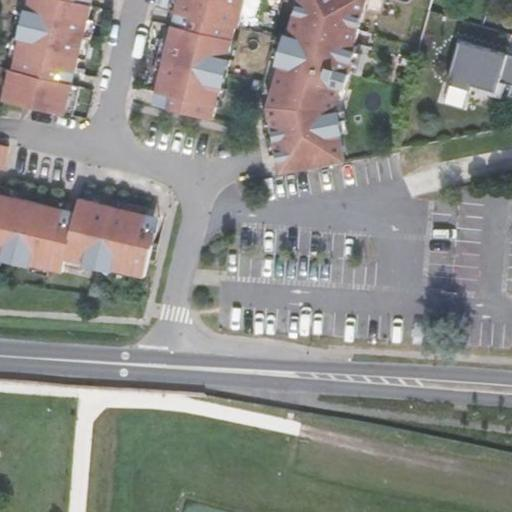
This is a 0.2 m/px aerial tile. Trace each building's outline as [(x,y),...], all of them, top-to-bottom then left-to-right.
[(78,59),(91,0),(26,0),(20,24),(23,25),(15,56),(13,56),(5,86),(67,101),(75,71),(44,64),(47,51),(78,59)] [(214,84),(231,17),(200,10),(202,0),(213,0),(234,5),(234,0),(171,0),(166,22),(164,21),(157,49),(160,50),(152,81),(149,81),(142,111),(204,126),(211,96),(181,89),(184,76),(214,84)] [(231,17),(234,5),(213,0),(202,0),(200,10),(231,17)] [(349,83),(359,41),(355,40),(364,0),(298,0),(290,33),(286,32),(279,61),(289,64),(286,75),(306,80),(305,84),(279,78),(273,104),(285,170),(349,157),(344,133),(349,132),(347,122),(343,104),(340,105),(345,82),(349,83)] [(511,53),(460,39),(448,81),(473,88),(474,83),(498,90),(501,80),(511,83),(511,85),(510,93),(511,93),(511,53)] [(75,71),(78,59),(47,51),(44,64),(75,71)] [(211,96),(214,84),(184,76),(181,89),(211,96)] [(511,98),(511,93),(510,93),(511,85),(511,83),(501,80),(498,90),(474,83),(473,88),(511,98)] [(54,224),(62,194),(0,178),(0,241),(1,242),(1,245),(29,252),(29,249),(62,257),(65,243),(81,247),(80,250),(109,257),(109,254),(141,262),(148,233),(136,230),(143,199),(77,183),(74,197),(66,227),(54,224)] [(66,227),(74,197),(62,194),(54,224),(66,227)] [(148,233),(156,202),(143,199),(136,230),(148,233)]
